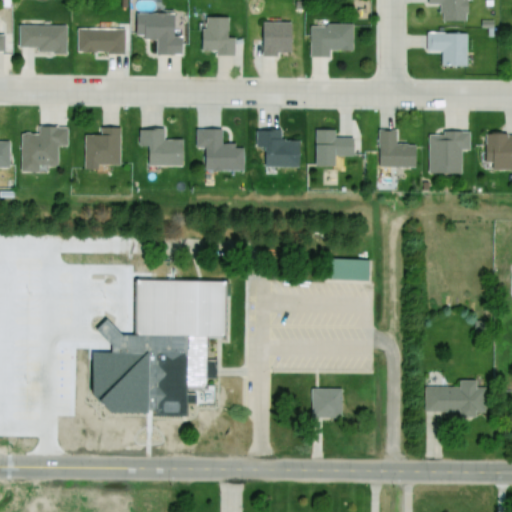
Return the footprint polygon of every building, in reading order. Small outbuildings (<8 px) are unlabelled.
[(467,0),(467,13),(464,13),(464,19),(441,19),(441,12),(438,12),(438,5),(427,5),(427,0),(467,0)] [(134,12),(134,35),(142,35),(142,39),(156,39),(156,54),(184,54),(184,43),(180,43),(180,36),(172,35),(173,12),(134,12)] [(204,16),(227,16),(226,37),(233,37),(233,55),(214,55),(214,50),(199,50),(199,28),(204,28),(204,16)] [(260,22),(290,22),(290,52),(274,51),(274,55),(260,55),(260,22)] [(17,23),(65,25),(65,53),(35,53),(35,48),(17,47),(17,23)] [(308,25),(308,57),(328,57),(328,50),(351,50),(351,24),(308,25)] [(75,27),(124,28),(124,52),(75,52),(75,27)] [(465,31),(465,65),(439,65),(439,53),(425,53),(425,31),(465,31)] [(66,145),(66,127),(37,126),(37,132),(18,132),(18,171),(38,171),(37,166),(56,165),(56,145),(66,145)] [(82,169),(82,133),(98,133),(98,127),(119,127),(119,164),(97,164),(97,169),(82,169)] [(193,147),(193,128),(222,128),(221,142),(234,142),(234,146),(242,147),(243,170),(203,169),(203,147),(193,147)] [(137,145),(137,129),(162,129),(163,138),(182,138),(182,166),(146,165),(146,145),(137,145)] [(254,147),(254,129),(280,130),(280,139),(298,140),(298,167),(263,167),(263,147),(254,147)] [(312,165),(312,129),(337,129),(337,136),(353,136),(353,156),(339,156),(332,146),(332,165),(312,165)] [(376,166),(375,129),(396,130),(395,142),(415,142),(414,167),(376,166)] [(427,172),(427,133),(441,134),(441,132),(468,132),(468,149),(460,149),(460,173),(448,173),(447,165),(438,166),(438,173),(427,172)] [(483,133),(511,132),(511,169),(490,170),(491,165),(487,165),(487,162),(483,162),(483,133)] [(0,167),(8,167),(8,141),(0,140),(0,167)] [(323,261),(323,282),(368,282),(369,261),(323,261)] [(151,416),(152,346),(184,347),(185,336),(133,335),(132,278),(225,278),(223,337),(205,338),(204,387),(185,388),(184,392),(194,391),(193,402),(185,403),(184,416),(151,416)] [(423,411),(424,386),(458,386),(457,380),(475,380),(475,385),(484,385),(484,412),(475,412),(474,417),(457,417),(457,412),(423,411)] [(340,417),(340,387),(310,387),(309,418),(340,417)]
